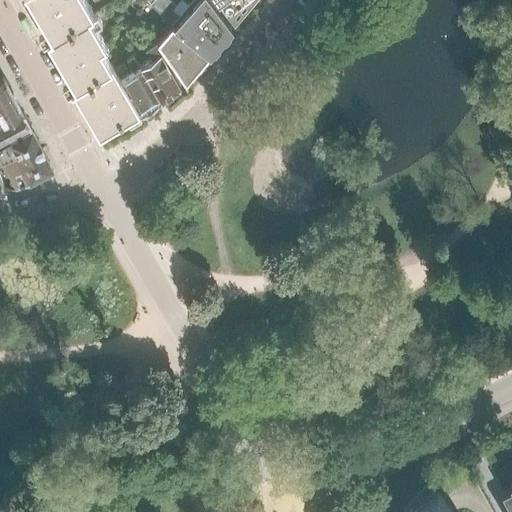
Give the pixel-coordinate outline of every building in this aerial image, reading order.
[(29,0),(50,34),(88,14),(92,12),(85,0),(29,0)] [(169,21),(173,25),(208,54),(210,52),(211,53),(217,45),(218,46),(228,34),(227,33),(233,24),(211,0),(193,0),(181,15),(166,2),(158,12),(169,21)] [(252,0),(216,0),(230,18),(244,0),(251,0),(252,0)] [(88,14),(50,34),(46,37),(74,85),(110,63),(99,45),(104,42),(88,14)] [(202,61),(208,54),(173,25),(169,21),(159,33),(153,38),(163,50),(164,50),(186,81),(190,77),(188,74),(200,60),(202,61)] [(130,56),(136,65),(158,99),(179,84),(160,53),(163,50),(153,38),(143,47),(148,57),(137,62),(133,54),(130,56)] [(140,112),(158,99),(136,65),(130,56),(112,66),(139,112),(140,112)] [(99,136),(139,112),(112,66),(110,63),(74,85),(70,87),(99,136)] [(0,120),(21,110),(2,71),(0,71),(0,120)] [(0,158),(1,160),(37,142),(21,110),(0,120),(0,158)] [(0,162),(14,190),(51,170),(37,142),(1,160),(0,160),(0,162)] [(452,511),(427,482),(404,507),(402,511),(452,511)] [(511,511),(511,488),(503,494),(511,511)]
